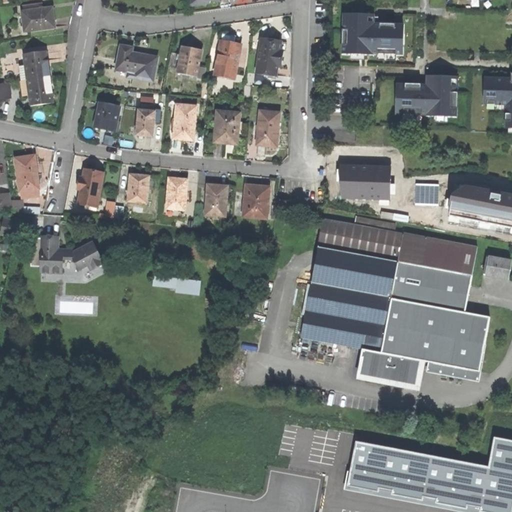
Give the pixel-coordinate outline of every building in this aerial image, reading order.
[(445,0),(430,0),(430,8),(446,9),(445,0)] [(22,5),(23,12),(43,9),(43,3),(22,5)] [(54,20),(53,8),(43,9),(23,12),(22,12),(25,32),(55,28),(54,20)] [(352,16),(343,16),(343,31),(342,55),(351,55),(365,55),(373,55),(373,54),(377,54),(396,55),(402,55),(403,45),(404,34),(403,34),(403,25),(379,24),(379,22),(379,17),(365,16),(365,15),(352,15),(352,16)] [(234,43),(223,41),(222,40),(215,76),(234,80),(241,44),(234,43)] [(255,75),(280,78),(285,44),(273,41),(260,40),(255,75)] [(133,78),(153,82),(158,59),(141,55),(132,53),(133,49),(122,46),(117,70),(130,72),(134,73),(133,78)] [(177,73),(196,77),(198,68),(202,51),(192,49),(182,47),(180,60),(178,67),(177,73)] [(20,74),(21,82),(46,78),(46,72),(49,72),(48,63),(46,52),(24,55),(26,66),(21,67),(22,74),(20,74)] [(169,65),(178,67),(180,60),(177,60),(178,54),(172,53),(171,53),(169,65)] [(206,69),(198,68),(196,77),(204,79),(206,69)] [(485,104),(507,105),(506,128),(509,128),(511,128),(511,75),(511,79),(485,78),(485,104)] [(397,105),(397,115),(426,115),(425,117),(457,117),(457,94),(457,79),(449,78),(449,77),(435,77),(435,78),(427,78),(426,85),(417,85),(398,85),(397,93),(396,93),(396,105),(397,105)] [(47,84),(46,78),(21,82),(23,97),(30,95),(31,106),(42,105),(54,103),(53,93),(51,83),(47,84)] [(7,83),(0,84),(0,100),(9,99),(7,83)] [(116,132),(119,132),(121,123),(118,122),(121,107),(101,103),(99,111),(95,128),(103,130),(116,132)] [(182,139),(193,140),(196,107),(177,105),(173,139),(182,139)] [(153,137),(154,122),(155,112),(139,110),(137,135),(144,136),(153,137)] [(227,143),(237,144),(240,113),(217,111),(214,142),(227,143)] [(269,146),(277,147),(280,113),(261,111),(257,145),(269,146)] [(370,132),(370,145),(382,146),(383,127),(370,126),(370,129),(370,132)] [(356,145),(370,145),(370,132),(357,132),(356,136),(356,139),(356,145)] [(39,189),(38,175),(36,164),(35,156),(26,157),(16,159),(20,192),(38,189),(39,189)] [(390,166),(340,166),(341,169),(337,169),(337,175),(337,183),(340,183),(340,200),(379,200),(379,205),(390,205),(390,195),(395,195),(395,175),(390,176),(390,166)] [(78,203),(97,207),(104,174),(94,172),(84,170),(83,179),(81,190),(78,203)] [(147,203),(147,202),(148,193),(149,176),(141,176),(130,175),(128,202),(147,203)] [(167,209),(185,210),(187,180),(180,180),(169,179),(167,209)] [(449,207),(446,221),(511,233),(511,192),(498,190),(454,181),(452,190),(450,190),(446,207),(449,207)] [(439,184),(415,183),(414,205),(438,206),(439,184)] [(206,216),(226,217),(228,186),(221,185),(208,184),(206,216)] [(243,217),(267,219),(269,188),(256,187),(246,185),(243,217)] [(39,196),(38,189),(20,192),(21,199),(39,196)] [(0,211),(11,209),(9,194),(0,195),(0,211)] [(13,212),(24,213),(24,207),(23,201),(12,201),(13,212)] [(109,202),(107,213),(115,214),(117,203),(109,202)] [(124,206),(117,205),(116,218),(123,218),(124,206)] [(356,218),(355,225),(394,233),(395,225),(356,218)] [(1,234),(15,237),(19,222),(5,219),(1,234)] [(429,363),(480,372),(485,345),(490,318),(466,314),(478,248),(394,233),(355,225),(324,220),(302,337),(363,349),(361,358),(362,358),(359,376),(404,385),(404,388),(405,385),(417,387),(422,361),(425,362),(429,363)] [(91,269),(103,263),(93,243),(74,253),(62,253),(58,252),(58,238),(43,237),(41,272),(61,273),(62,260),(74,260),(80,270),(89,265),(91,269)] [(497,277),(507,279),(511,262),(487,258),(484,274),(497,277)] [(200,283),(155,278),(154,286),(176,288),(176,292),(199,295),(200,283)] [(486,345),(485,345),(480,372),(429,363),(427,372),(479,382),(486,345)] [(361,358),(357,379),(404,388),(404,385),(359,376),(362,358),(361,358)] [(420,391),(425,362),(422,361),(417,387),(405,385),(404,388),(420,391)] [(489,467),(356,442),(350,472),(348,486),(378,492),(379,488),(392,491),(391,495),(423,501),(424,497),(436,499),(435,503),(467,509),(468,505),(481,508),(480,511),(482,511),(511,511),(511,440),(494,438),(489,467)] [(482,511),(480,511),(481,508),(468,505),(467,509),(435,503),(436,499),(424,497),(423,501),(391,495),(392,491),(379,488),(378,492),(348,486),(350,472),(348,472),(344,490),(459,511),(482,511)]
